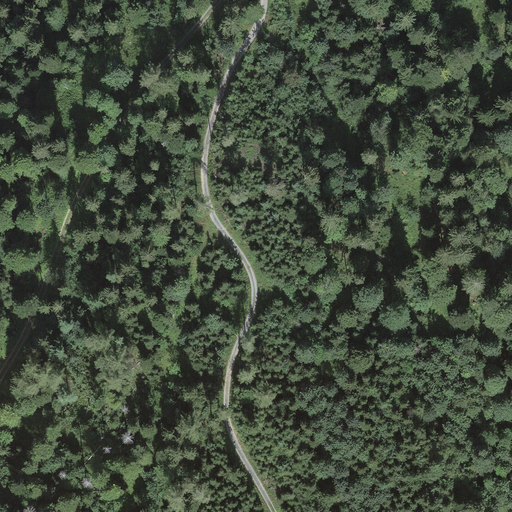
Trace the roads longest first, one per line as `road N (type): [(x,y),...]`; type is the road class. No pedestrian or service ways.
road 1 (track): [(272,511),(235,442),(226,406),(255,282),(215,222),(205,173),(223,87),(265,0)]
road 2 (track): [(283,0),(317,91),(381,186),(449,335),(504,499)]
road 3 (track): [(0,382),(95,164),(217,0)]
road 4 (track): [(122,511),(152,455),(193,277),(215,222)]
